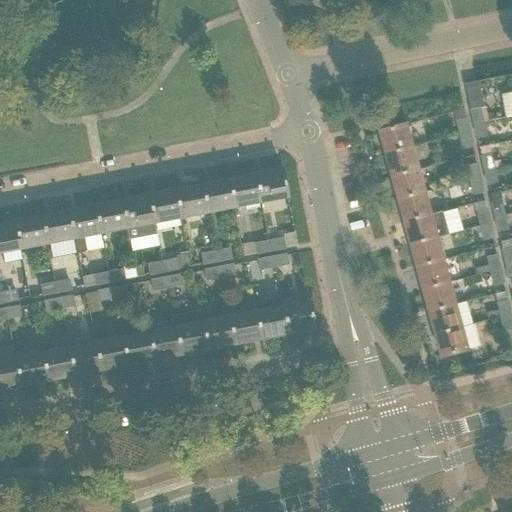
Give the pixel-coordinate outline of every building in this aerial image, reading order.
[(477,81),(465,84),(469,100),(469,104),(471,110),(474,123),(484,121),(482,108),(485,107),(479,81),(477,81)] [(459,134),(470,131),(467,118),(456,120),(459,134)] [(477,139),(488,137),(484,121),(474,123),(477,139)] [(387,154),(413,147),(407,124),(380,131),(387,154)] [(462,150),(473,147),(470,131),(459,134),(462,150)] [(393,177),(420,169),(413,147),(387,154),(393,177)] [(483,170),(495,168),(492,154),(480,156),(483,170)] [(469,180),(480,177),(478,164),(466,166),(469,180)] [(260,202),(287,197),(281,168),(255,173),(260,202)] [(487,186),(498,183),(495,168),(483,170),(487,186)] [(399,199),(426,192),(420,169),(393,177),(399,199)] [(233,208),(260,202),(255,173),(228,179),(233,208)] [(473,196),(484,193),(480,177),(469,180),(473,196)] [(207,213),(233,208),(228,179),(201,184),(207,213)] [(180,218),(207,213),(201,184),(174,189),(180,218)] [(153,223),(180,218),(174,189),(147,194),(153,223)] [(443,211),(432,214),(426,192),(399,199),(405,222),(443,211)] [(155,234),(153,223),(147,194),(121,200),(128,239),(155,234)] [(127,239),(128,239),(121,200),(94,205),(99,234),(125,229),(127,239)] [(503,201),(501,202),(501,201),(491,203),(494,217),(506,215),(503,201)] [(83,237),(99,234),(94,205),(67,210),(75,253),(86,251),(83,237)] [(479,226),(490,223),(487,209),(476,212),(479,226)] [(74,253),(75,253),(67,210),(40,215),(46,244),(71,239),(74,253)] [(438,237),(449,234),(443,211),(405,222),(411,244),(438,237)] [(19,249),(46,244),(40,215),(13,220),(19,249)] [(498,233),(509,230),(506,215),(494,217),(498,233)] [(0,253),(19,249),(13,220),(0,222),(0,253)] [(483,241),(494,238),(490,223),(479,226),(483,241)] [(418,267),(444,260),(438,237),(411,244),(418,267)] [(270,252),(284,249),(282,238),(274,239),(268,240),(270,252)] [(255,255),(270,252),(268,240),(253,243),(255,255)] [(511,263),(511,247),(502,249),(502,250),(505,264),(511,263)] [(216,262),(231,259),(229,248),(214,251),(216,262)] [(201,265),(216,262),(214,251),(199,254),(201,265)] [(274,268),(288,265),(285,253),(272,256),(274,268)] [(490,273),(501,270),(497,255),(486,257),(490,273)] [(258,271),(274,268),(272,256),(256,259),(258,271)] [(177,269),(178,269),(175,258),(161,261),(163,273),(177,270),(177,269)] [(424,290),(451,282),(444,260),(418,267),(424,290)] [(148,276),(163,273),(161,261),(154,263),(154,262),(146,264),(148,276)] [(221,278),(234,275),(232,264),(218,267),(221,278)] [(109,282),(126,279),(124,267),(107,271),(109,282)] [(205,281),(221,278),(218,267),(203,270),(205,281)] [(493,286),(504,283),(501,270),(490,273),(493,286)] [(94,285),(109,282),(107,271),(92,274),(94,285)] [(167,288),(180,285),(178,274),(165,277),(167,288)] [(151,291),(167,288),(165,277),(149,280),(151,291)] [(55,293),(70,290),(68,278),(53,282),(55,293)] [(41,296),(55,293),(53,282),(38,285),(41,296)] [(430,312),(457,305),(451,282),(424,290),(430,312)] [(120,296),(127,295),(125,284),(111,287),(115,306),(121,305),(120,296)] [(114,306),(115,306),(111,287),(96,290),(98,302),(112,299),(114,306)] [(0,295),(2,304),(17,301),(14,289),(0,291),(0,295)] [(60,309),(73,307),(71,295),(57,298),(60,309)] [(282,306),(281,306),(279,297),(253,302),(260,340),(287,335),(282,306)] [(44,312),(60,309),(57,298),(42,301),(44,312)] [(287,335),(314,329),(308,300),(282,306),(287,335)] [(500,317),(511,314),(507,301),(497,303),(500,317)] [(234,345),(260,340),(253,302),(252,302),(253,308),(227,313),(234,345)] [(6,320),(20,317),(18,305),(4,308),(6,320)] [(436,335),(463,328),(457,305),(430,312),(436,335)] [(201,318),(200,318),(199,311),(172,316),(180,355),(207,350),(201,318)] [(207,350),(234,345),(227,313),(201,318),(207,350)] [(511,357),(511,320),(511,314),(500,317),(510,358),(511,357)] [(153,360),(180,355),(172,316),(174,325),(147,331),(153,360)] [(442,357),(479,347),(474,325),(463,328),(436,335),(442,357)] [(126,366),(153,360),(147,331),(120,336),(126,366)] [(99,371),(126,366),(120,336),(94,341),(99,371)] [(73,376),(99,371),(94,341),(67,347),(73,376)] [(46,381),(73,376),(67,347),(40,352),(46,381)] [(19,386),(46,381),(40,352),(13,357),(19,386)] [(0,390),(19,386),(13,357),(0,359),(0,390)]
